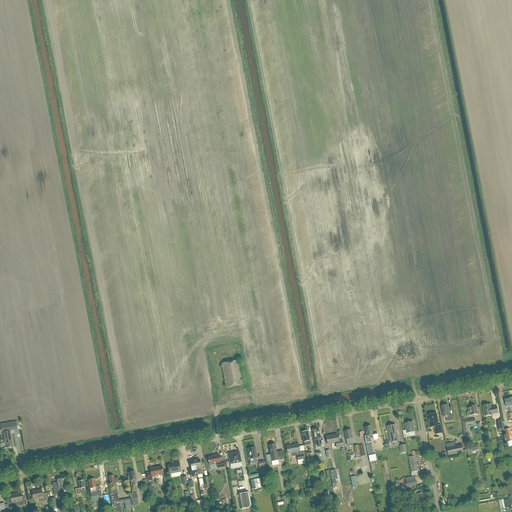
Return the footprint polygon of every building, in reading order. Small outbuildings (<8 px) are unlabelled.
[(226,388),(242,385),(237,361),(221,364),(226,388)] [(449,416),(447,405),(441,406),(443,417),(446,417),(447,421),(454,420),(453,415),(449,416)] [(491,408),(490,405),(483,406),(485,417),(492,415),(492,414),(498,413),(497,407),(491,408)] [(468,416),(471,415),(477,414),(476,406),(470,407),(470,408),(468,409),(469,412),(468,413),(468,416)] [(439,426),(436,414),(428,415),(430,428),(434,427),(435,435),(442,434),(441,426),(439,426)] [(469,432),(469,430),(468,425),(476,424),(474,419),(467,420),(462,421),(464,433),(469,432)] [(404,438),(410,437),(409,433),(414,432),(412,422),(405,424),(406,430),(403,431),(404,438)] [(0,426),(1,433),(2,433),(5,445),(6,444),(7,448),(13,447),(10,431),(6,432),(5,425),(0,425),(0,426)] [(397,433),(395,426),(387,427),(388,432),(391,443),(399,441),(397,433)] [(321,442),(320,439),(318,429),(312,430),(314,440),(316,450),(320,449),(320,448),(324,447),(323,441),(321,442)] [(353,444),(352,439),(350,430),(344,432),(346,440),(347,445),(353,444)] [(304,446),(310,445),(309,441),(307,431),(302,433),(304,446)] [(339,441),(337,435),(326,437),(327,445),(336,443),(336,448),(343,446),(342,441),(339,441)] [(273,443),(272,443),(271,444),(272,445),(269,446),(270,455),(266,456),(267,463),(271,462),(285,459),(283,452),(276,454),(275,445),(274,443),(273,443)] [(478,444),(475,445),(475,443),(471,444),(472,446),(469,446),(470,451),(479,450),(478,444)] [(300,452),(298,444),(286,447),(287,454),(292,453),(293,457),(296,456),(297,460),(304,459),(303,451),(300,452)] [(448,456),(464,452),(462,444),(447,448),(448,456)] [(356,458),(360,457),(365,456),(363,445),(354,447),(356,458)] [(249,459),(257,458),(255,448),(247,450),(249,459)] [(235,453),(235,452),(228,453),(229,459),(230,464),(241,462),(239,452),(235,453)] [(311,459),(310,453),(306,454),(308,465),(314,463),(313,459),(311,459)] [(220,462),(218,455),(211,456),(212,457),(208,458),(208,461),(208,462),(209,466),(217,464),(218,469),(225,467),(224,461),(220,462)] [(410,472),(417,471),(414,457),(408,458),(410,472)] [(197,474),(197,476),(202,475),(199,459),(194,460),(197,474)] [(197,476),(197,474),(194,460),(189,461),(191,470),(189,470),(190,477),(197,476)] [(169,474),(181,472),(179,463),(174,464),(174,465),(167,466),(169,474)] [(163,475),(162,467),(154,469),(153,468),(150,469),(150,473),(146,473),(148,481),(152,480),(152,477),(163,475)] [(131,499),(137,498),(134,483),(134,480),(136,480),(135,476),(134,476),(134,472),(128,473),(129,476),(127,477),(128,481),(130,481),(130,483),(130,484),(130,486),(131,486),(132,493),(130,494),(131,499)] [(118,479),(116,480),(114,480),(113,476),(109,477),(110,481),(109,481),(110,484),(108,485),(110,497),(112,506),(115,506),(114,502),(119,502),(117,491),(116,491),(115,488),(116,487),(115,484),(116,483),(119,483),(118,479)] [(407,488),(417,486),(415,476),(405,478),(407,488)] [(64,488),(62,479),(56,480),(57,483),(53,484),(55,496),(62,494),(67,493),(66,487),(64,488)] [(253,489),(261,487),(259,479),(251,480),(253,489)] [(88,481),(91,497),(97,496),(97,498),(98,498),(102,497),(100,487),(96,488),(94,480),(88,481)] [(86,496),(83,481),(78,482),(79,489),(75,490),(76,495),(81,494),(82,497),(86,496)] [(42,495),(41,490),(32,492),(33,500),(40,498),(41,503),(48,502),(46,494),(42,495)] [(241,509),(252,507),(249,492),(238,494),(241,509)] [(22,500),(21,494),(10,496),(11,503),(19,502),(19,507),(27,505),(26,499),(22,500)]
